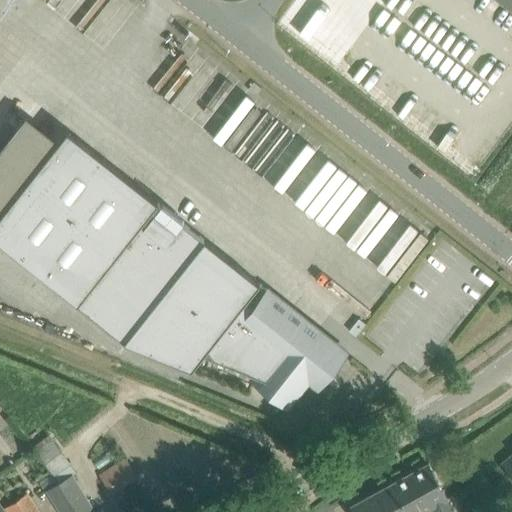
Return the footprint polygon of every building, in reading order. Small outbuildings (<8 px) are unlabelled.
[(511,0),(496,0),(511,11),(511,0)] [(66,130),(0,214),(0,243),(125,342),(190,369),(202,354),(254,375),(252,378),(286,405),(285,406),(286,407),(287,407),(308,380),(316,387),(345,351),(66,130)] [(128,456),(99,470),(109,491),(138,477),(128,456)] [(427,463),(350,505),(354,511),(423,511),(431,508),(433,511),(453,511),(446,498),(446,497),(427,463)] [(58,482),(76,511),(103,511),(101,509),(95,511),(70,474),(58,482)] [(76,511),(58,482),(45,490),(59,511),(76,511)] [(36,511),(26,494),(6,508),(8,511),(36,511)]
